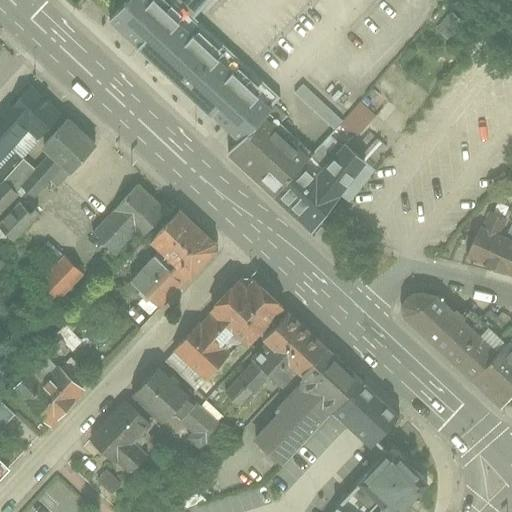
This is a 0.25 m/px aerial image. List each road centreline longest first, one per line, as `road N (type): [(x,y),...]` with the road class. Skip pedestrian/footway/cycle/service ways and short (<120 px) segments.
road 1 (residential): [(267,236),(0,506)]
road 2 (tertiary): [(12,0),(267,236)]
road 3 (tertiary): [(357,319),(511,469)]
road 4 (residential): [(357,319),(417,269),(511,292)]
road 5 (tertiary): [(267,236),(357,319)]
